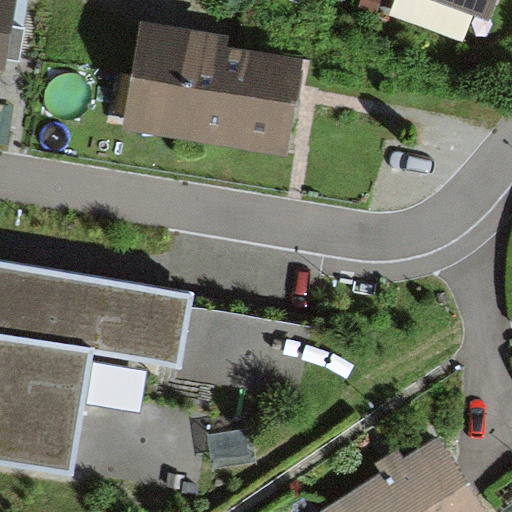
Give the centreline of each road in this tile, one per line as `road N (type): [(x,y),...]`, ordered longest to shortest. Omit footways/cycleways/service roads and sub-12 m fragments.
road 1 (residential): [(0,169),(461,233)]
road 2 (residential): [(461,233),(479,329),(511,395)]
